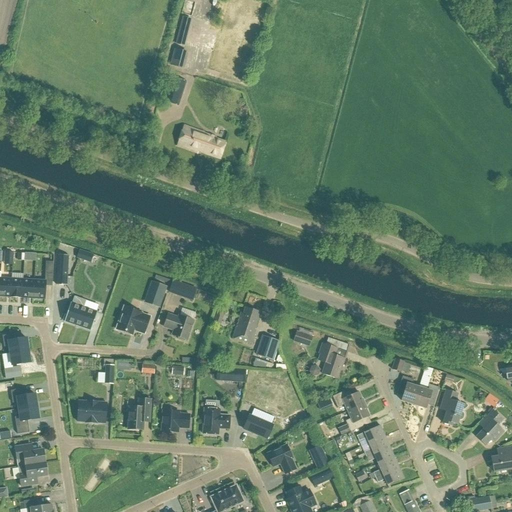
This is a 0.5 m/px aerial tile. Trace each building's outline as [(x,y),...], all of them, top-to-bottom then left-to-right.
[(183,47),(190,20),(186,19),(182,18),(175,45),(183,47)] [(174,50),(170,66),(182,69),(186,53),(182,52),(174,50)] [(178,106),(186,82),(171,77),(163,101),(178,106)] [(220,159),(226,143),(216,140),(216,139),(204,134),(184,127),(177,146),(197,153),(198,151),(220,159)] [(79,251),(77,258),(90,263),(93,255),(79,251)] [(70,256),(60,256),(58,285),(67,286),(70,256)] [(10,280),(10,279),(0,278),(0,297),(9,298),(10,280)] [(21,281),(21,280),(10,279),(10,280),(9,298),(20,299),(21,281)] [(33,282),(33,280),(21,280),(21,281),(20,299),(31,299),(33,282)] [(33,282),(31,299),(43,300),(45,281),(33,280),(33,282)] [(148,290),(164,295),(167,287),(151,281),(148,290)] [(184,286),(180,298),(193,302),(197,290),(184,286)] [(83,308),(85,301),(75,298),(72,304),(70,303),(63,321),(90,330),(96,312),(83,308)] [(114,331),(132,337),(134,332),(144,335),(150,316),(142,313),(143,313),(123,306),(114,331)] [(255,323),(259,313),(245,308),(243,314),(241,314),(233,339),(251,345),(254,336),(252,335),(256,323),(255,323)] [(178,318),(168,315),(163,327),(173,331),(172,336),(178,338),(177,339),(184,342),(185,340),(187,341),(193,321),(178,316),(178,318)] [(310,348),(313,337),(297,332),(293,343),(310,348)] [(19,353),(28,351),(26,339),(14,341),(14,335),(2,337),(3,343),(8,342),(10,354),(19,353)] [(274,362),(280,342),(262,336),(256,356),(274,362)] [(336,379),(340,367),(341,367),(344,359),(335,356),(338,349),(326,345),(322,344),(318,354),(316,361),(325,364),(321,374),(322,375),(336,379)] [(19,353),(10,354),(12,366),(6,367),(7,373),(19,371),(18,365),(30,363),(28,351),(19,353)] [(401,373),(405,363),(395,360),(392,370),(401,373)] [(141,374),(154,375),(155,363),(142,362),(141,374)] [(104,366),(104,384),(112,384),(112,366),(104,366)] [(311,368),(309,373),(313,377),(318,376),(320,371),(316,367),(311,368)] [(138,377),(137,368),(124,369),(125,378),(138,377)] [(227,370),(226,383),(244,384),(245,371),(227,370)] [(446,374),(444,381),(452,383),(454,376),(446,374)] [(413,405),(418,388),(411,385),(412,380),(402,377),(396,395),(402,397),(400,401),(413,405)] [(418,388),(413,405),(425,409),(427,405),(433,407),(439,388),(427,385),(428,381),(422,379),(419,388),(418,388)] [(507,392),(508,386),(498,383),(497,389),(507,392)] [(346,412),(363,405),(358,393),(351,396),(348,390),(331,397),(336,408),(344,405),(346,412)] [(27,409),(36,407),(34,395),(23,397),(22,391),(10,393),(11,399),(16,398),(18,410),(27,409)] [(456,425),(462,405),(454,403),(457,395),(446,391),(440,409),(446,411),(443,421),(442,424),(452,427),(452,424),(456,425)] [(484,400),(493,408),(498,401),(489,394),(484,400)] [(150,423),(151,399),(137,398),(137,407),(128,406),(126,431),(143,432),(144,423),(150,423)] [(76,422),(85,423),(85,424),(97,425),(97,424),(104,424),(106,403),(99,403),(99,402),(86,401),(86,402),(78,401),(76,422)] [(368,416),(363,405),(346,412),(350,420),(344,422),(349,433),(370,425),(369,423),(366,417),(368,416)] [(27,409),(18,410),(20,422),(15,423),(16,429),(27,427),(26,421),(38,420),(36,407),(27,409)] [(221,428),(221,429),(229,430),(230,417),(219,416),(219,410),(204,409),(202,434),(218,435),(218,428),(221,428)] [(493,443),(503,433),(496,427),(502,420),(492,411),(478,426),(483,430),(475,438),(484,447),(490,441),(493,443)] [(163,412),(162,432),(177,433),(178,426),(179,426),(179,428),(180,428),(188,429),(189,415),(178,415),(178,413),(163,412)] [(249,416),(243,430),(266,440),(272,426),(249,416)] [(368,444),(384,438),(380,427),(356,437),(359,442),(366,439),(368,444)] [(384,438),(368,444),(370,450),(363,453),(365,458),(389,448),(384,438)] [(17,467),(45,463),(43,450),(33,452),(32,445),(15,448),(18,467),(17,467)] [(280,465),(285,475),(296,470),(291,460),(293,459),(286,445),(266,454),(267,456),(266,456),(268,463),(270,462),(273,468),(280,465)] [(309,451),(318,470),(328,465),(320,446),(309,451)] [(493,473),(511,470),(511,465),(511,461),(511,447),(497,450),(498,458),(490,459),(493,473)] [(377,465),(393,459),(389,448),(365,458),(368,463),(375,460),(377,465)] [(326,457),(329,466),(335,464),(332,455),(326,457)] [(371,480),(374,479),(397,469),(393,459),(377,465),(379,471),(369,475),(371,480)] [(45,463),(17,467),(17,468),(18,468),(21,487),(38,484),(37,478),(47,476),(45,463)] [(315,487),(334,479),(329,469),(310,477),(315,487)] [(397,469),(374,479),(377,484),(384,481),(386,486),(402,479),(397,469)] [(362,472),(355,476),(358,483),(366,479),(362,472)] [(218,511),(220,511),(243,502),(236,487),(212,498),(218,511)] [(302,493),(299,487),(285,493),(288,499),(286,501),(290,511),(310,511),(309,508),(315,505),(308,490),(302,493)] [(419,511),(411,495),(408,490),(399,494),(405,506),(403,507),(406,511),(419,511)] [(475,500),(475,497),(466,498),(468,507),(472,506),(473,511),(478,511),(491,510),(489,497),(475,500)] [(27,511),(52,511),(51,505),(36,508),(35,500),(23,502),(24,510),(27,509),(27,511)] [(362,511),(373,511),(369,502),(360,506),(362,511)]
